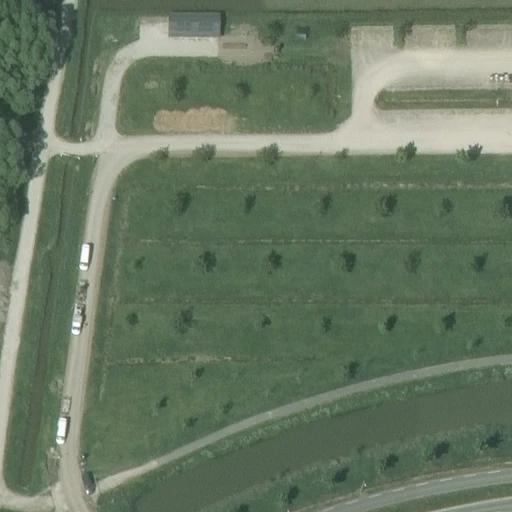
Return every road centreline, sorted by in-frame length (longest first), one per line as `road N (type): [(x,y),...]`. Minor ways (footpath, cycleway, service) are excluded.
road 1 (track): [(13,506),(97,489),(303,402),(511,358)]
road 2 (track): [(42,147),(0,420)]
road 3 (secondary): [(511,476),(340,511)]
road 4 (track): [(69,0),(42,147)]
